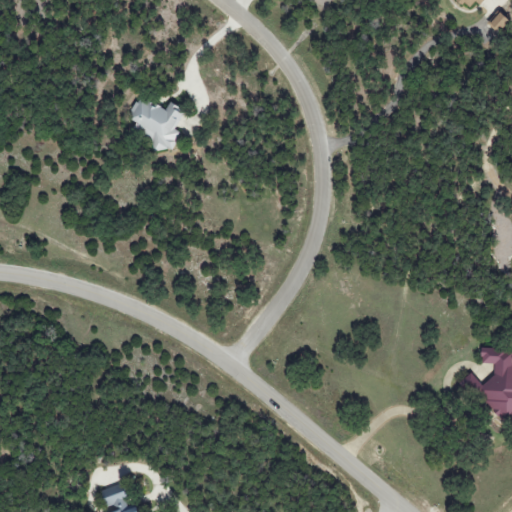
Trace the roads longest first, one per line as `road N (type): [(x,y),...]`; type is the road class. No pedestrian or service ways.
road 1 (residential): [(0,272),(101,296),(197,344),(403,511)]
road 2 (residential): [(220,0),(291,71),(311,112),(324,171),(317,233),(301,269),(230,369)]
